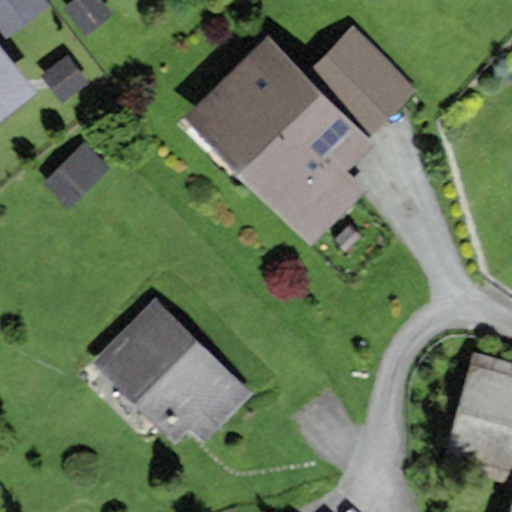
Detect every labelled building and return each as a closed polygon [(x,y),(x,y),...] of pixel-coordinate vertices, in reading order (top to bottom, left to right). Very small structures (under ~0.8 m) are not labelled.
[(413,85),(354,26),(315,66),(374,124),(413,85)] [(369,144),(269,42),(191,119),(310,239),(359,192),(340,172),(369,144)] [(0,59),(0,108),(23,91),(0,59)] [(154,304),(105,356),(197,440),(245,387),(154,304)] [(511,374),(492,369),(465,463),(511,476),(511,374)]
